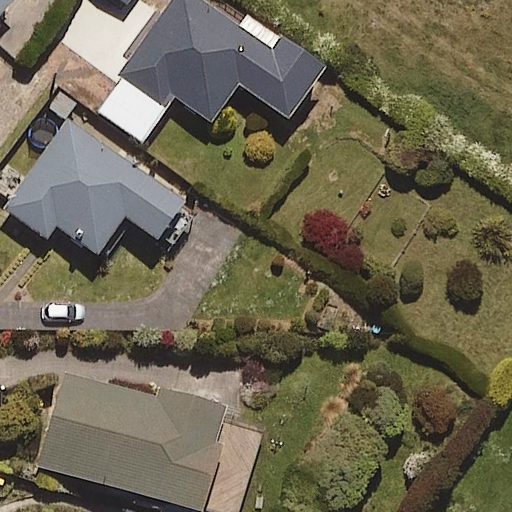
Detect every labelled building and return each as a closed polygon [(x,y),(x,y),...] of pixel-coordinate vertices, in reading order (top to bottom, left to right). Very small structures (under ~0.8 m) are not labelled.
[(215,21),(187,0),(100,118),(147,152),(179,109),(216,136),(244,98),(296,136),(331,88),(223,9),(215,21)] [(139,0),(111,0),(130,13),(139,0)] [(0,35),(17,20),(0,1),(0,35)] [(193,218),(72,134),(10,224),(51,252),(60,239),(104,270),(130,232),(166,257),(193,218)] [(155,388),(65,364),(39,463),(225,511),(237,511),(260,430),(220,420),(225,398),(157,380),(155,388)]
